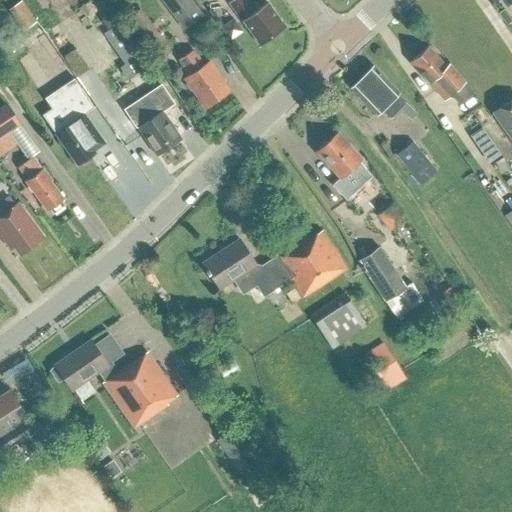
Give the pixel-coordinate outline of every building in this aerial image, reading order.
[(21,0),(6,11),(21,33),(36,23),(21,0)] [(60,0),(26,0),(53,41),(77,26),(60,0)] [(192,0),(159,0),(183,31),(203,15),(192,0)] [(266,1),(254,10),(246,0),(229,0),(227,2),(240,20),(241,20),(259,45),(282,28),(282,24),(266,1)] [(155,47),(163,41),(139,9),(131,15),(155,47)] [(107,30),(127,60),(139,53),(119,22),(107,30)] [(448,64),(445,67),(427,46),(409,61),(440,96),(443,97),(446,97),(447,96),(456,106),(472,92),(448,64)] [(203,106),(228,90),(208,61),(203,65),(192,50),(178,59),(188,74),(184,78),(186,81),(185,84),(189,90),(192,90),(203,106)] [(388,119),(399,109),(405,103),(396,95),(398,93),(372,66),(350,88),(376,115),(380,110),(388,119)] [(160,85),(124,109),(156,155),(181,139),(161,110),(172,103),(160,85)] [(52,106),(57,114),(47,121),(55,132),(54,133),(77,165),(95,152),(93,150),(104,143),(96,131),(85,139),(73,121),(94,107),(81,87),(52,106)] [(38,116),(21,88),(13,93),(31,121),(38,116)] [(511,139),(511,98),(493,112),(511,139)] [(20,124),(5,103),(0,106),(0,155),(16,145),(8,132),(20,124)] [(360,185),(371,175),(357,160),(361,157),(349,144),(347,145),(336,133),(327,142),(324,142),(319,146),(319,149),(316,151),(339,177),(347,170),(360,185)] [(416,185),(433,172),(411,143),(394,156),(416,185)] [(25,180),(47,210),(50,208),(53,212),(63,205),(60,201),(62,199),(49,181),(51,180),(42,168),(41,168),(32,156),(26,160),(24,156),(15,163),(27,179),(25,180)] [(19,254),(43,237),(17,202),(0,215),(0,235),(10,249),(13,246),(19,254)] [(378,215),(377,216),(388,230),(403,218),(392,204),(391,204),(378,215)] [(307,239),(305,235),(271,258),(272,258),(271,259),(285,281),(289,279),(301,297),(305,295),(307,299),(311,296),(308,292),(346,268),(321,230),(307,239)] [(258,267),(255,264),(238,238),(202,262),(219,288),(233,279),(238,287),(248,289),(256,284),(263,295),(285,281),(271,259),(258,267)] [(358,260),(384,300),(395,318),(423,301),(410,281),(403,286),(378,247),(358,260)] [(365,326),(350,303),(343,292),(310,315),(331,348),(365,326)] [(231,336),(203,352),(210,364),(238,348),(231,336)] [(54,364),(54,365),(50,370),(57,380),(63,378),(71,390),(107,365),(89,339),(54,364)] [(405,378),(390,356),(381,342),(360,356),(383,392),(405,378)] [(166,402),(176,395),(146,351),(102,382),(136,431),(140,428),(137,424),(167,404),(166,402)] [(0,454),(35,432),(26,418),(8,389),(0,394),(0,454)] [(236,469),(253,457),(233,427),(216,439),(236,469)] [(116,470),(127,464),(118,450),(108,457),(116,470)]
